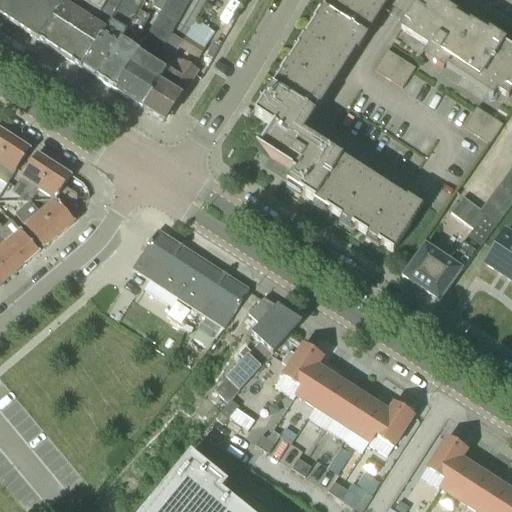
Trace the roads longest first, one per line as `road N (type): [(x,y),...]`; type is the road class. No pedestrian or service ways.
road 1 (tertiary): [(173,200),(511,418)]
road 2 (tertiary): [(511,386),(189,172)]
road 3 (tertiary): [(189,172),(0,50)]
road 4 (unclassified): [(0,329),(89,243),(131,173)]
road 5 (residential): [(189,172),(295,0)]
road 6 (tertiary): [(0,90),(131,173)]
